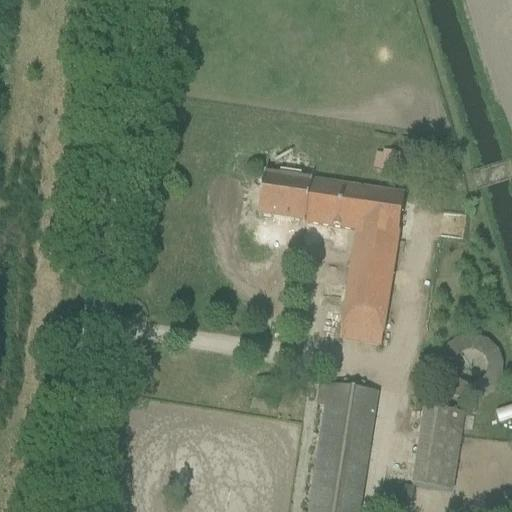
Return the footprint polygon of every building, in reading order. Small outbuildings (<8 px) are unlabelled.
[(379,176),(396,179),(400,155),(383,152),(383,155),(377,154),(374,169),(380,170),(379,176)] [(264,176),(257,218),(355,234),(341,327),(382,334),(404,197),(283,179),(264,176)] [(421,362),(423,378),(448,375),(451,402),(500,396),(493,337),(440,343),(442,360),(421,362)] [(250,409),(274,414),(277,393),(253,388),(250,409)] [(307,511),(357,511),(376,398),(327,390),(307,511)] [(423,411),(411,487),(449,493),(451,493),(463,417),(461,417),(423,411)] [(387,507),(410,511),(414,489),(391,485),(387,507)]
